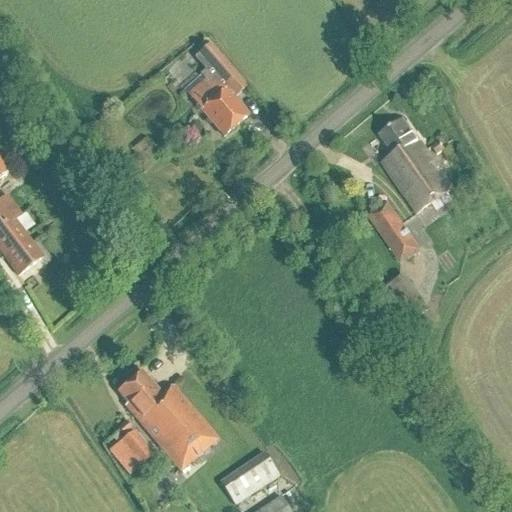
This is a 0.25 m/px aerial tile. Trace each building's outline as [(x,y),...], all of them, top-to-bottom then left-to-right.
[(206,75),(184,93),(223,139),(247,119),(232,102),(247,89),(210,46),(194,60),(206,75)] [(438,169),(420,144),(418,145),(403,122),(379,138),(393,158),(382,166),(417,217),(452,192),(453,192),(454,192),(453,191),(438,170),(438,169)] [(143,167),(158,154),(145,140),(131,152),(143,167)] [(437,157),(445,152),(440,145),(432,150),(437,157)] [(0,180),(8,175),(0,163),(0,180)] [(29,247),(31,245),(14,222),(21,217),(6,198),(0,202),(0,255),(17,278),(40,262),(29,247)] [(400,265),(420,252),(387,205),(368,219),(400,265)] [(404,279),(380,295),(376,298),(401,334),(428,315),(404,279)] [(179,474),(217,442),(175,393),(177,391),(173,387),(161,397),(142,374),(117,395),(127,406),(124,408),(179,474)] [(123,438),(131,431),(125,424),(117,431),(123,438)] [(133,433),(120,443),(117,446),(138,471),(154,458),(133,433)] [(262,457),(222,484),(218,487),(234,511),(278,481),(262,457)] [(261,511),(286,511),(279,501),(261,511)]
